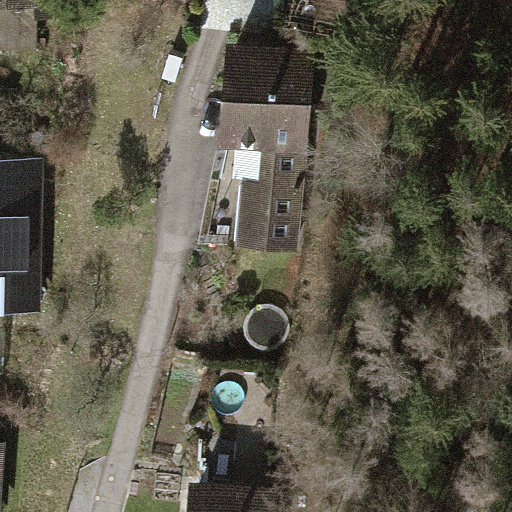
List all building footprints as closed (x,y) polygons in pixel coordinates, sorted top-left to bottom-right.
[(356,18),(356,0),(246,0),(246,13),(356,18)] [(306,68),(223,64),(217,175),(243,177),(238,268),(294,271),(306,68)] [(37,145),(0,145),(0,304),(56,304),(56,256),(37,256),(37,145)] [(0,511),(6,511),(15,432),(0,430),(0,511)] [(284,511),(288,470),(196,462),(190,511),(284,511)]
